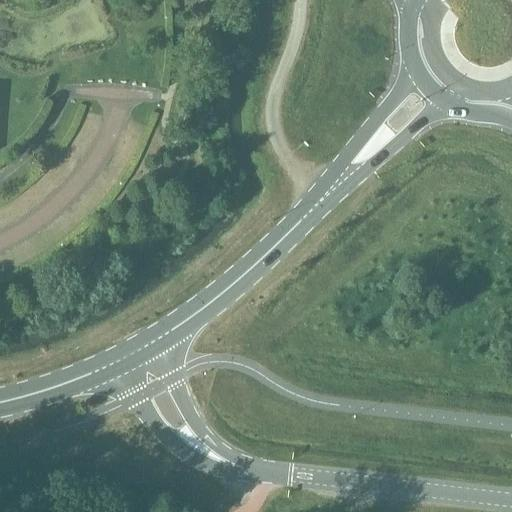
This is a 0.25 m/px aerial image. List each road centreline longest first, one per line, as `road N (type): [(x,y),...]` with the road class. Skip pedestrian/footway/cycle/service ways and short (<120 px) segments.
road 1 (unclassified): [(511,500),(225,463)]
road 2 (secondary): [(318,203),(240,278),(153,342)]
road 3 (secondary): [(414,67),(318,203)]
road 4 (secondary): [(318,203),(446,102)]
road 5 (unclassified): [(113,363),(173,443),(190,456),(225,463)]
road 6 (unclassified): [(225,463),(153,342)]
road 7 (secondary): [(113,363),(0,404)]
